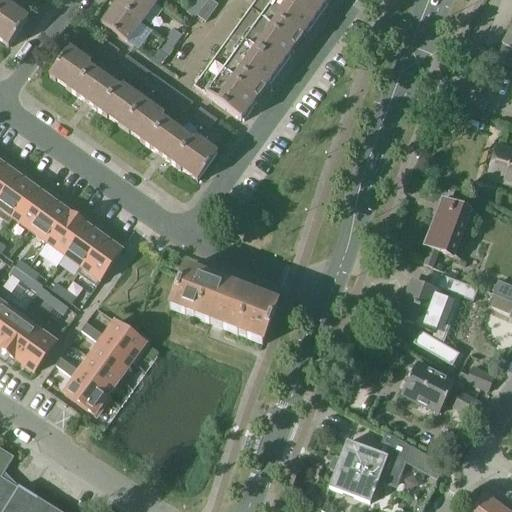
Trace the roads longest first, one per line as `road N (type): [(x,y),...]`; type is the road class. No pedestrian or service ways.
road 1 (tertiary): [(332,290),(436,0)]
road 2 (residential): [(349,8),(187,235)]
road 3 (tertiary): [(244,511),(332,290)]
road 4 (residential): [(187,235),(0,101)]
road 5 (residential): [(0,404),(157,511)]
road 6 (residential): [(332,290),(187,235)]
